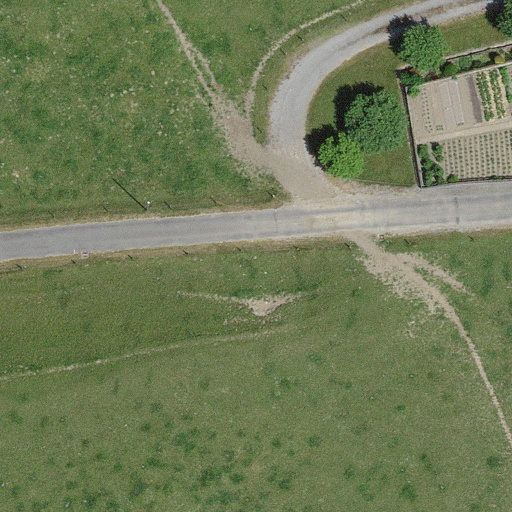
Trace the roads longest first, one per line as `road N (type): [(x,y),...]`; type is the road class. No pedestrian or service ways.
road 1 (track): [(511,213),(327,218),(0,249)]
road 2 (track): [(327,218),(298,154),(292,121),(301,89),(348,44),(385,25),(476,0)]
